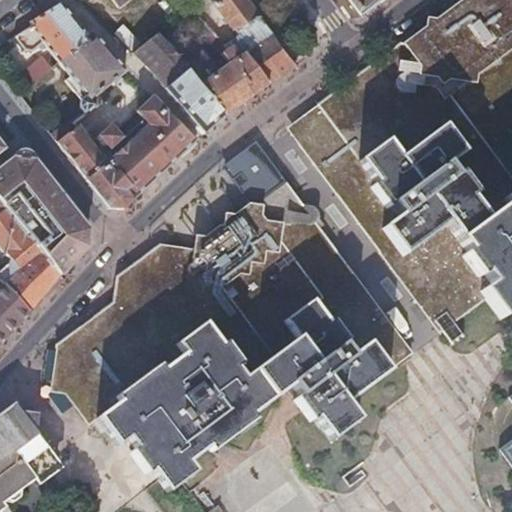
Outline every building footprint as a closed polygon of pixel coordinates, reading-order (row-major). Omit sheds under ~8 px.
[(108,0),(116,9),(126,0),(108,0)] [(252,69),(265,85),(291,66),(240,0),(220,0),(213,6),(237,38),(227,46),(235,56),(252,69)] [(459,326),(491,303),(486,296),(495,289),(451,226),(408,258),(389,230),(406,218),(365,162),(391,144),(404,161),(447,130),(466,155),(446,169),(485,225),(511,205),(511,0),(485,0),(391,68),(387,62),(298,128),(440,324),(450,317),(457,327),(459,326)] [(346,0),(359,15),(378,0),(346,0)] [(41,43),(58,64),(87,40),(61,4),(24,23),(27,27),(13,38),(24,51),(30,51),(41,43)] [(199,57),(194,60),(190,64),(182,54),(174,60),(169,53),(160,61),(167,70),(180,85),(172,91),(167,95),(202,135),(265,85),(252,69),(235,56),(227,46),(225,48),(199,24),(194,28),(219,52),(217,55),(227,67),(215,76),(199,57)] [(130,54),(135,50),(139,46),(123,28),(113,37),(130,54)] [(105,87),(110,83),(124,72),(92,36),(87,40),(58,64),(69,78),(64,82),(81,103),(80,112),(83,116),(91,109),(85,102),(105,87)] [(169,53),(155,37),(132,56),(146,72),(160,61),(169,53)] [(158,77),(167,70),(160,61),(146,72),(154,81),(158,77)] [(90,150),(74,129),(57,145),(106,210),(122,210),(193,143),(146,95),(124,72),(110,83),(113,86),(116,90),(140,117),(133,123),(125,113),(108,127),(99,135),(103,140),(95,147),(108,162),(102,167),(90,150)] [(172,91),(158,77),(154,81),(167,95),(172,91)] [(116,90),(113,86),(108,90),(112,95),(116,90)] [(108,90),(105,87),(85,102),(91,109),(83,116),(76,124),(72,127),(74,129),(90,150),(95,147),(103,140),(99,135),(108,127),(103,121),(120,104),(112,95),(108,90)] [(57,145),(74,129),(72,127),(76,124),(69,114),(46,131),(57,145)] [(486,296),(491,303),(502,318),(511,310),(511,205),(485,225),(446,169),(466,155),(447,130),(404,161),(391,144),(365,162),(406,218),(389,230),(408,258),(451,226),(495,289),(486,296)] [(289,182),(256,141),(224,164),(250,202),(261,203),(289,182)] [(95,147),(90,150),(102,167),(108,162),(95,147)] [(83,225),(45,177),(27,153),(0,174),(0,204),(41,254),(61,278),(88,248),(88,233),(83,225)] [(396,367),(414,352),(289,182),(261,203),(250,202),(237,213),(226,212),(226,223),(208,235),(196,234),(194,249),(160,244),(117,276),(113,303),(56,346),(51,393),(66,394),(90,425),(102,417),(127,400),(122,394),(165,362),(170,369),(193,351),(187,343),(210,324),(228,345),(232,341),(246,359),(242,364),(251,374),(300,338),(307,332),(325,358),(351,339),(360,350),(375,338),(396,367)] [(30,311),(61,278),(41,254),(0,204),(0,250),(4,255),(2,257),(4,261),(6,259),(8,262),(7,272),(0,277),(0,319),(12,333),(30,311)] [(450,317),(440,324),(458,348),(469,340),(459,326),(457,327),(450,317)] [(0,346),(12,333),(0,319),(0,346)] [(349,405),(396,367),(375,338),(360,350),(351,339),(325,358),(307,332),(300,338),(251,374),(242,364),(246,359),(232,341),(228,345),(210,324),(187,343),(193,351),(170,369),(165,362),(122,394),(127,400),(102,417),(125,448),(134,441),(173,494),(201,474),(193,463),(297,390),(337,444),(362,425),(349,405)] [(511,394),(507,397),(511,404),(511,439),(500,449),(511,465),(511,394)] [(0,511),(5,511),(10,509),(7,505),(56,464),(31,434),(17,417),(10,408),(0,415),(0,511)] [(31,417),(17,417),(31,434),(34,419),(31,417)]
